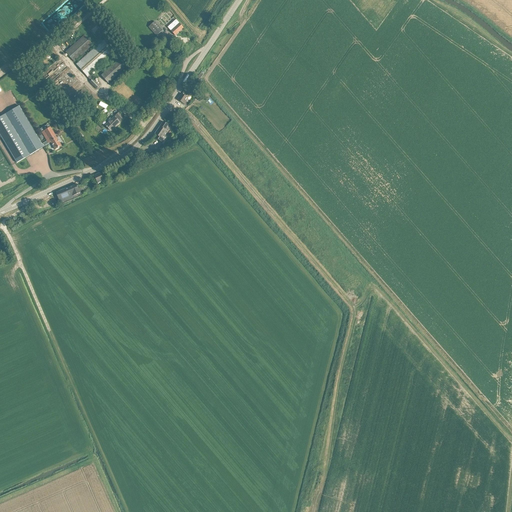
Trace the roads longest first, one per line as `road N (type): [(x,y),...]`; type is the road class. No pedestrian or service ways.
road 1 (tertiary): [(95,170),(147,137),(180,87)]
road 2 (residential): [(95,170),(180,87)]
